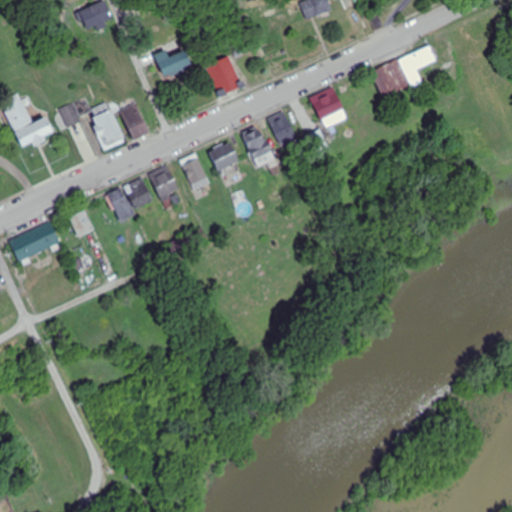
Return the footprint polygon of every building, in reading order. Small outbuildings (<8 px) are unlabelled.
[(309,0),(301,3),(308,20),(334,11),(329,0),(309,0)] [(89,33),(115,23),(107,1),(81,12),(89,33)] [(397,59),(409,87),(423,81),(418,70),(436,62),(428,45),(397,59)] [(165,78),(193,65),(187,51),(170,58),(166,51),(156,55),(165,78)] [(207,64),(221,97),(245,86),(230,54),(207,64)] [(372,73),(384,98),(409,87),(397,59),(372,73)] [(311,99),(327,128),(349,116),(333,87),(311,99)] [(23,150),(48,141),(46,138),(55,134),(48,118),(33,124),(21,94),(3,101),(23,150)] [(105,151),(126,143),(111,103),(91,110),(89,106),(87,106),(85,100),(61,108),(68,127),(83,122),(81,117),(92,113),(105,151)] [(123,110),(133,140),(150,134),(140,104),(123,110)] [(269,118),(284,150),(299,143),(285,111),(269,118)] [(243,135),(259,170),(277,162),(262,127),(243,135)] [(308,137),(316,151),(327,144),(320,130),(308,137)] [(240,161),(232,142),(210,152),(219,171),(240,161)] [(210,186),(197,153),(182,159),(195,192),(210,186)] [(162,201),(180,194),(170,166),(151,174),(162,201)] [(155,201),(143,179),(126,187),(138,210),(155,201)] [(108,196),(124,221),(136,214),(121,188),(108,196)] [(96,231),(86,209),(70,217),(80,239),(96,231)] [(10,240),(19,260),(61,241),(52,221),(10,240)]
